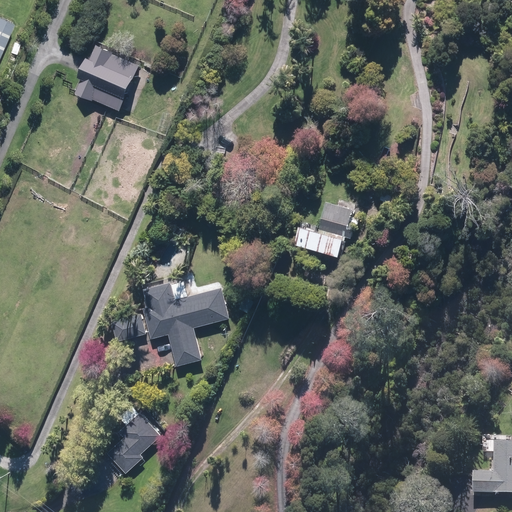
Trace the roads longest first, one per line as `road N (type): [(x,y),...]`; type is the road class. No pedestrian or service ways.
road 1 (track): [(0,462),(17,462),(41,440),(161,170),(270,80),(295,0)]
road 2 (track): [(285,511),(295,407),(416,209),(428,176),(427,80),(407,42),(409,0)]
road 3 (track): [(0,149),(67,0)]
